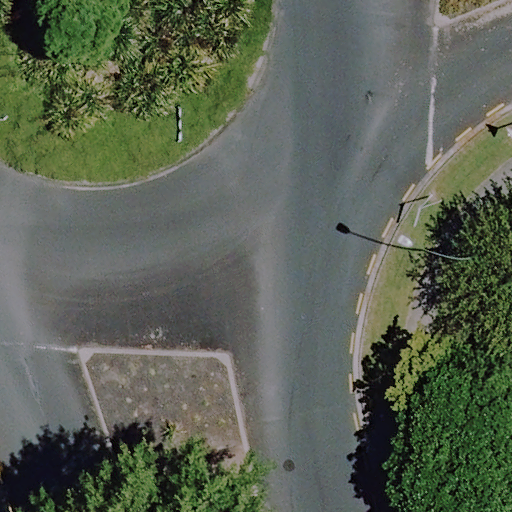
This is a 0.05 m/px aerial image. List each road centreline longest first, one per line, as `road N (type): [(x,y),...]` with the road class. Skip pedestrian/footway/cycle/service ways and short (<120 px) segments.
road 1 (tertiary): [(387,0),(369,107),(324,181),(259,239)]
road 2 (tertiary): [(259,239),(326,511)]
road 3 (tertiary): [(259,239),(165,278),(64,281),(0,259)]
road 4 (tertiary): [(61,511),(0,317)]
